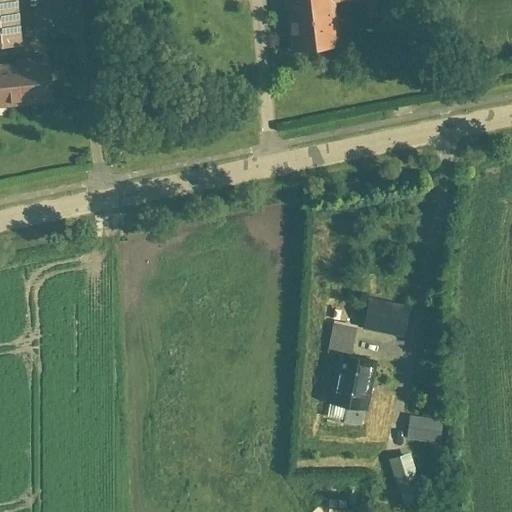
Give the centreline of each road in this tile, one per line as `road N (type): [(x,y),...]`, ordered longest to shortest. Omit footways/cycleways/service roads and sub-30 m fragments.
road 1 (tertiary): [(101,197),(511,111)]
road 2 (unknown): [(455,123),(379,511)]
road 3 (residential): [(133,511),(116,229),(101,197)]
